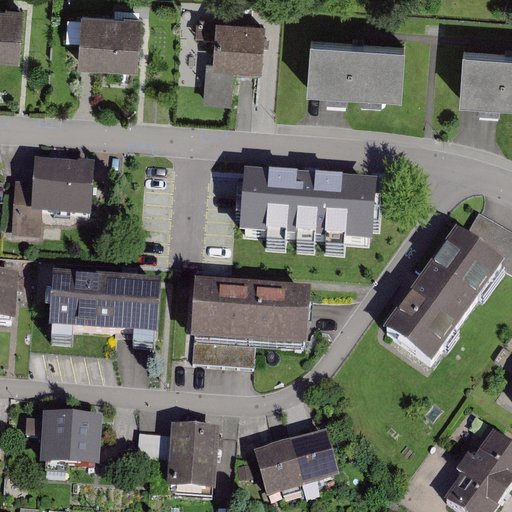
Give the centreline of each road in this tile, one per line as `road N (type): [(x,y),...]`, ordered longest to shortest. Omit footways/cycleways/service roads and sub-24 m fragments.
road 1 (residential): [(449,170),(433,221),(326,371),(284,401),(259,407),(0,389)]
road 2 (residential): [(0,130),(365,155),(449,170)]
